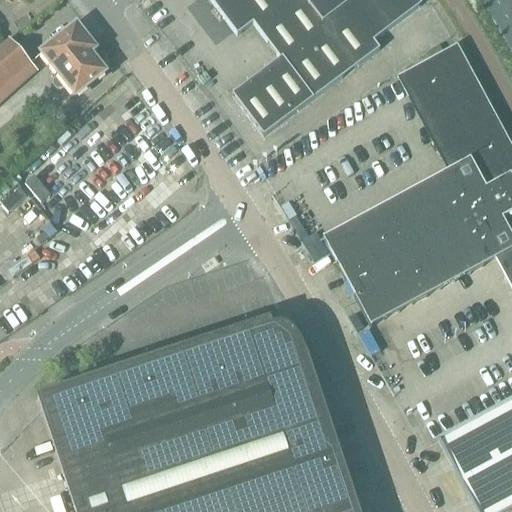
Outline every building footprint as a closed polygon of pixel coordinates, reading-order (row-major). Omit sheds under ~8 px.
[(207,0),(222,20),(236,38),(252,26),(279,62),(231,98),(262,140),(379,52),(373,44),(418,9),(411,0),(207,0)] [(22,30),(30,39),(45,26),(37,17),(22,30)] [(62,90),(65,87),(74,99),(104,76),(82,48),(88,44),(76,29),(40,56),(58,79),(55,81),(53,87),(55,90),(62,90)] [(0,49),(0,92),(30,66),(8,42),(0,49)] [(511,287),(511,401),(437,442),(474,511),(510,511),(511,511),(511,182),(511,180),(511,178),(511,157),(455,52),(444,58),(400,82),(450,173),(323,241),(322,241),(370,331),(371,330),(371,329),(497,261),(511,287)] [(79,219),(101,251),(192,174),(189,170),(170,141),(151,119),(152,118),(143,107),(98,144),(31,201),(59,235),(79,219)] [(306,361),(304,356),(301,349),(299,346),(297,343),(295,339),(294,338),(292,337),(291,335),(287,332),(285,332),(282,331),(280,330),(279,330),(277,330),(275,330),(273,331),(271,331),(269,325),(37,402),(73,511),(355,511),(329,432),(306,361)]
